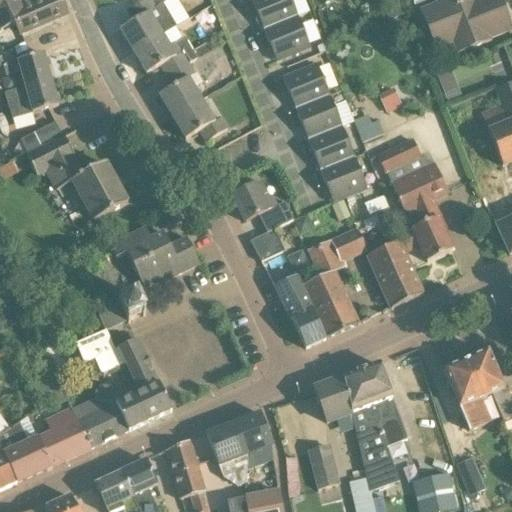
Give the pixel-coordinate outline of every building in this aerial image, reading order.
[(19,35),(66,16),(59,0),(46,0),(23,10),(17,0),(0,0),(0,32),(14,25),(19,35)] [(255,0),(250,2),(257,19),(263,33),(297,19),(289,0),(255,0)] [(416,0),(412,2),(415,9),(426,4),(423,0),(416,0)] [(490,41),(511,32),(499,0),(478,0),(474,2),(473,0),(438,0),(435,1),(437,6),(419,13),(435,52),(452,45),(457,56),(490,43),(490,41)] [(132,55),(162,37),(149,15),(155,12),(148,1),(127,14),(133,24),(119,33),(132,55)] [(387,23),(407,15),(403,4),(383,13),(387,23)] [(263,33),(276,64),(310,50),(297,19),(263,33)] [(160,69),(166,79),(188,67),(181,56),(175,60),(162,37),(132,55),(146,77),(160,69)] [(14,50),(17,57),(28,52),(25,45),(14,50)] [(319,55),(324,52),(322,46),(316,48),(319,55)] [(192,54),(196,61),(203,57),(199,50),(192,54)] [(43,56),(3,68),(5,78),(20,74),(24,90),(50,82),(43,56)] [(171,120),(201,103),(188,81),(194,77),(188,67),(166,79),(172,90),(158,98),(171,120)] [(282,81),(289,99),(295,112),(329,99),(316,67),(282,81)] [(437,76),(442,90),(456,84),(451,71),(437,76)] [(50,82),(24,90),(5,95),(13,121),(17,120),(57,109),(50,82)] [(511,85),(495,93),(500,106),(507,125),(511,123),(511,85)] [(307,143),(341,130),(329,99),(295,112),(307,143)] [(199,134),(205,145),(227,132),(220,121),(214,125),(201,103),(171,120),(185,143),(199,134)] [(502,169),(511,165),(511,123),(507,125),(500,106),(480,115),(487,134),(502,169)] [(360,141),(377,135),(369,115),(352,122),(360,141)] [(41,150),(62,139),(55,126),(35,136),(41,150)] [(307,143),(314,160),(319,174),(354,161),(341,130),(307,143)] [(62,139),(41,150),(27,157),(37,180),(46,176),(55,194),(72,185),(94,224),(126,207),(118,192),(122,189),(117,179),(112,181),(104,166),(83,178),(73,160),(74,159),(63,139),(62,139)] [(412,142),(376,158),(384,176),(385,176),(420,159),(412,142)] [(446,232),(432,204),(447,196),(433,165),(420,159),(385,176),(391,187),(411,232),(400,237),(408,255),(419,250),(426,265),(452,253),(442,234),(446,232)] [(319,174),(326,190),(332,206),(366,192),(354,161),(319,174)] [(496,230),(509,258),(511,256),(511,217),(495,177),(477,185),(496,230)] [(258,219),(266,236),(274,232),(291,223),(291,224),(293,223),(285,205),(272,211),(266,200),(262,202),(255,187),(231,199),(244,225),(258,219)] [(345,201),(348,207),(355,204),(353,198),(345,201)] [(337,224),(348,218),(341,204),(330,209),(337,224)] [(387,225),(391,223),(388,214),(379,218),(381,223),(387,225)] [(308,226),(305,220),(295,225),(300,235),(306,233),(308,226)] [(126,256),(144,294),(145,294),(199,267),(186,241),(169,249),(162,235),(150,241),(145,231),(109,249),(115,262),(126,256)] [(284,254),(274,232),(266,236),(250,244),(261,265),(284,254)] [(308,256),(319,281),(319,282),(334,275),(334,276),(343,271),(340,264),(366,252),(357,234),(308,256)] [(398,245),(367,259),(391,312),(423,298),(398,245)] [(316,278),(305,255),(287,264),(293,276),(295,281),(274,292),(290,322),(291,322),(305,352),(325,343),(299,285),(316,278)] [(319,282),(319,281),(302,289),(326,342),(358,328),(334,276),(334,275),(319,282)] [(24,311),(41,302),(32,284),(16,292),(24,311)] [(145,315),(136,297),(117,306),(127,326),(130,325),(129,323),(141,317),(142,319),(145,318),(144,316),(145,315)] [(28,323),(20,327),(26,339),(33,335),(28,323)] [(84,366),(94,362),(114,353),(106,334),(75,347),(84,366)] [(133,385),(153,375),(137,342),(114,353),(94,362),(101,377),(117,370),(126,367),(133,385)] [(491,397),(496,409),(503,427),(511,422),(511,405),(505,390),(502,391),(487,355),(462,366),(470,385),(477,382),(484,400),(491,397)] [(477,403),(484,400),(477,382),(470,385),(462,366),(443,374),(469,434),(487,426),(477,403)] [(171,414),(153,375),(133,385),(126,367),(117,370),(123,384),(111,390),(109,389),(107,388),(104,387),(101,388),(100,389),(98,390),(96,392),(94,398),(96,402),(101,413),(115,407),(129,434),(171,414)] [(392,448),(398,446),(406,442),(399,419),(378,367),(343,381),(352,417),(366,473),(368,481),(371,494),(405,482),(392,448)] [(314,392),(316,396),(327,426),(352,417),(343,381),(314,392)] [(129,434),(115,407),(101,413),(96,402),(71,413),(90,452),(129,434)] [(20,427),(0,441),(0,451),(16,486),(90,452),(71,413),(70,410),(44,423),(49,434),(28,445),(20,427)] [(272,448),(259,416),(237,425),(247,458),(247,473),(273,462),(271,449),(272,448)] [(0,438),(0,441),(20,427),(19,425),(0,438)] [(247,458),(237,425),(205,437),(222,480),(236,475),(240,486),(247,484),(247,473),(247,458)] [(207,511),(204,495),(188,444),(165,454),(180,503),(190,499),(194,511),(207,511)] [(328,450),(307,455),(317,494),(338,488),(328,450)] [(0,493),(16,486),(0,451),(0,493)] [(472,460),(455,467),(468,499),(485,492),(472,460)] [(132,500),(137,511),(156,511),(147,493),(157,488),(146,463),(120,474),(121,475),(132,500)] [(374,511),(371,494),(368,481),(366,473),(353,476),(355,484),(350,485),(355,511),(374,511)] [(120,505),(132,500),(121,475),(95,487),(106,511),(122,511),(123,511),(120,505)] [(455,511),(448,477),(412,485),(418,511),(455,511)] [(505,501),(510,503),(511,502),(511,490),(510,490),(505,492),(503,497),(505,501)] [(281,511),(279,499),(278,494),(245,501),(246,511),(281,511)] [(76,511),(69,499),(43,511),(44,511),(76,511)] [(227,511),(246,511),(245,501),(226,505),(227,511)]
